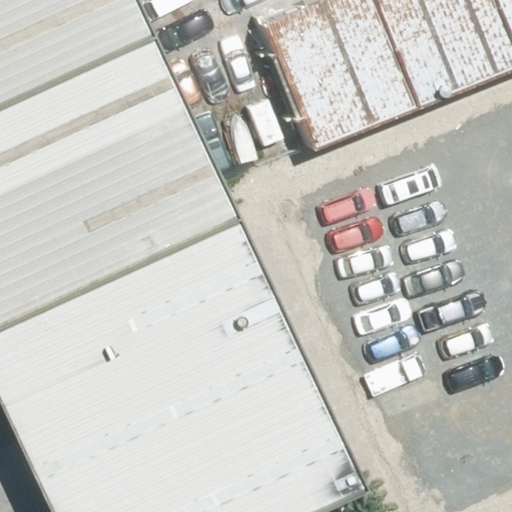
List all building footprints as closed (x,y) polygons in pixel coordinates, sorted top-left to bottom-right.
[(155,0),(0,0),(0,85),(160,10),(155,0)] [(511,0),(312,0),(254,24),(308,155),(511,71),(511,0)] [(0,312),(251,197),(160,10),(0,85),(0,312)] [(511,155),(483,167),(511,238),(511,260),(461,281),(495,364),(511,357),(511,155)] [(251,197),(0,312),(0,360),(53,475),(69,511),(265,511),(374,462),(251,197)]
